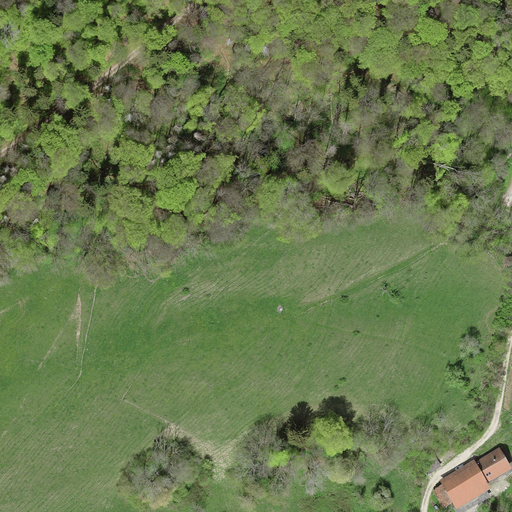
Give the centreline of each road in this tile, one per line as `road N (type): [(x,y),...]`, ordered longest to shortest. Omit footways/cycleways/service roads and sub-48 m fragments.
road 1 (track): [(79,366),(298,310),(447,242),(511,196)]
road 2 (track): [(199,0),(0,153)]
road 3 (track): [(511,327),(491,432),(427,486),(423,511)]
